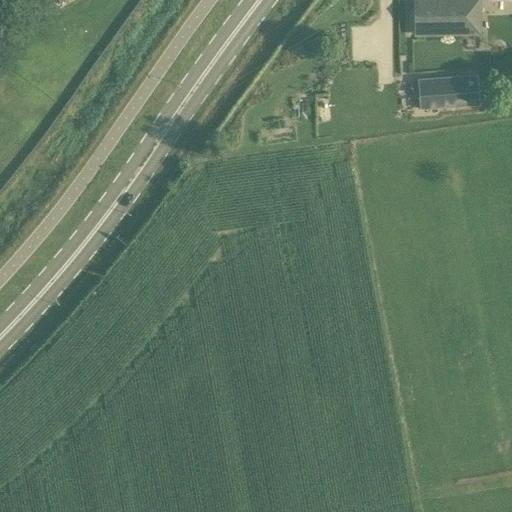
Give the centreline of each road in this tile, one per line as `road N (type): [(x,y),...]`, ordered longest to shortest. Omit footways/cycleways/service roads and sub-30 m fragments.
road 1 (secondary): [(0,346),(81,257),(271,0)]
road 2 (secondary): [(250,0),(98,211),(0,324)]
